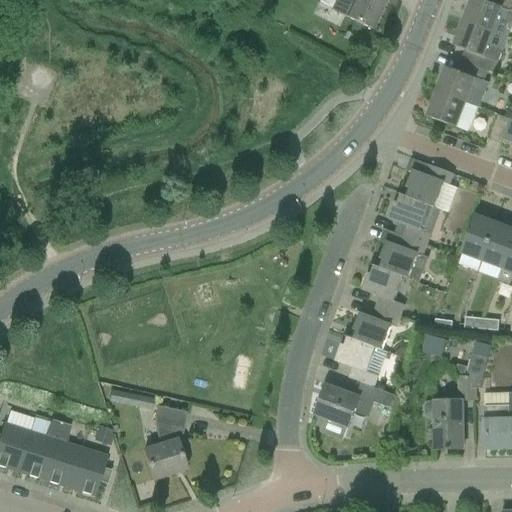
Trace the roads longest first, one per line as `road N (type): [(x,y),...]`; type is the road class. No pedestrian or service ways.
road 1 (secondary): [(15,295),(122,252),(257,215),(315,180),(371,120)]
road 2 (residential): [(265,501),(289,449),(298,365),(345,221),(388,165)]
road 3 (residential): [(511,481),(377,483),(265,501)]
road 4 (residential): [(511,175),(371,120)]
road 5 (secondary): [(371,120),(402,76),(428,0)]
